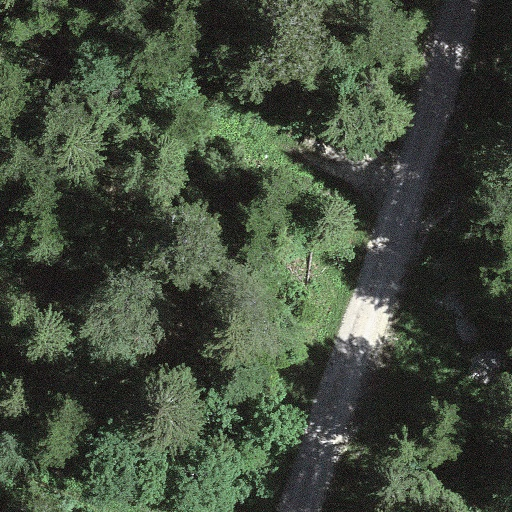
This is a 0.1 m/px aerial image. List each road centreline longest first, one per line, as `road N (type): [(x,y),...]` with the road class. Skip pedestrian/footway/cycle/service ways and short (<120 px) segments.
road 1 (track): [(426,119),(303,511)]
road 2 (track): [(426,119),(454,0)]
